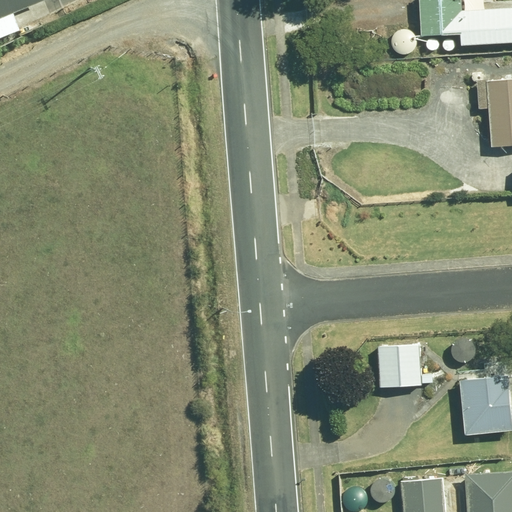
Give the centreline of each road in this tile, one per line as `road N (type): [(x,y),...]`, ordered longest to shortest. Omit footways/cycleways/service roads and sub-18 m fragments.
road 1 (secondary): [(242,0),(266,304)]
road 2 (residential): [(266,304),(511,287)]
road 3 (secondary): [(266,304),(281,511)]
